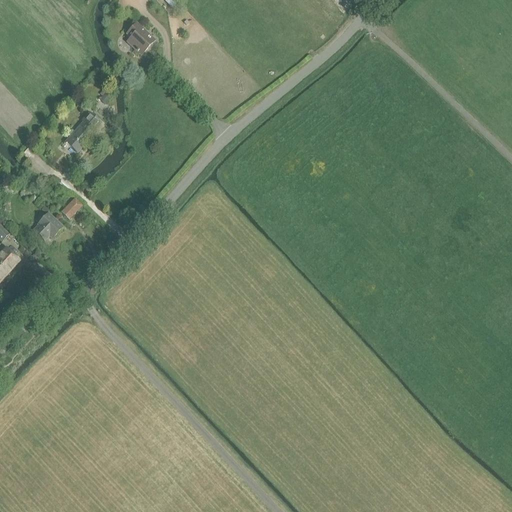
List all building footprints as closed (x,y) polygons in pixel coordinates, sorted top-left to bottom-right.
[(145,49),(153,41),(136,25),(127,36),(130,40),(127,44),(141,57),(147,50),(145,49)] [(107,108),(114,100),(109,96),(102,103),(107,108)] [(94,132),(101,125),(89,115),(82,123),(84,124),(66,144),(77,154),(96,134),(94,132)] [(61,213),(70,221),(83,207),(75,199),(61,213)] [(38,227),(33,232),(45,243),(50,238),(52,240),(63,229),(48,215),(37,226),(38,227)] [(0,226),(0,241),(2,243),(9,235),(0,226)] [(0,284),(20,263),(5,249),(0,255),(0,284)]
